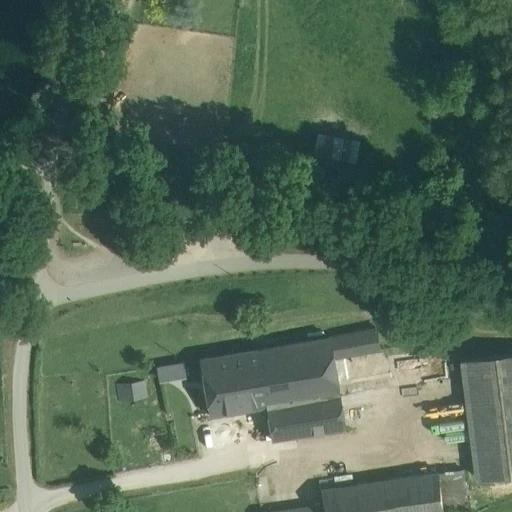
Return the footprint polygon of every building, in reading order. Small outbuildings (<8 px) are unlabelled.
[(298,152),(361,162),(364,140),(301,130),(298,152)] [(377,330),(328,339),(332,360),(380,352),(377,330)] [(328,339),(256,350),(265,406),(271,439),(344,426),(332,360),(328,339)] [(256,350),(199,359),(208,416),(265,406),(256,350)] [(511,355),(464,361),(478,481),(511,476),(511,355)] [(163,380),(174,378),(172,365),(160,367),(163,380)] [(144,379),(115,381),(116,399),(145,397),(144,379)] [(464,469),(438,473),(444,511),(456,511),(469,510),(464,469)] [(321,489),(322,505),(323,505),(324,511),(444,511),(438,473),(321,489)]
